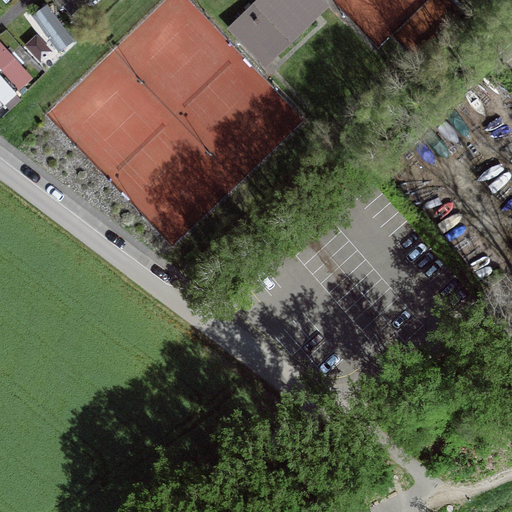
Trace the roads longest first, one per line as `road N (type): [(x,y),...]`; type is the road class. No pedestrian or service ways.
road 1 (residential): [(511,287),(327,422),(0,161)]
road 2 (track): [(327,422),(189,511)]
